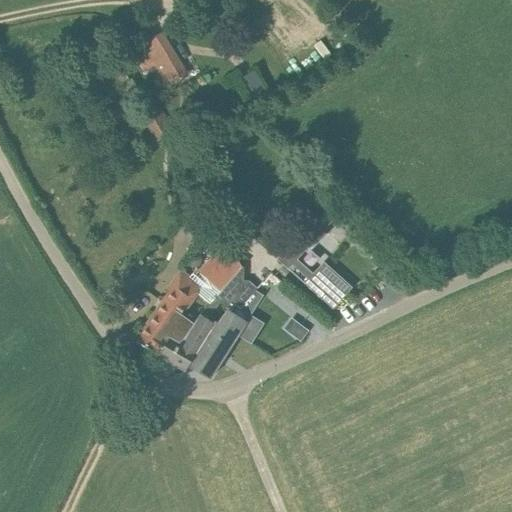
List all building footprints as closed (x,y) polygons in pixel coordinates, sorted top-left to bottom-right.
[(162,32),(134,48),(129,50),(143,73),(150,68),(164,89),(188,74),(162,32)] [(131,79),(128,81),(124,73),(117,76),(130,101),(140,96),(131,79)] [(251,73),(242,78),(257,104),(266,98),(251,73)] [(159,106),(155,109),(150,100),(138,106),(143,115),(141,117),(155,142),(173,132),(159,106)] [(328,206),(313,223),(322,232),(338,214),(328,206)] [(238,255),(263,227),(253,217),(228,246),(238,255)] [(308,249),(296,238),(276,260),(288,270),(292,266),(308,280),(304,284),(333,310),(352,288),(323,262),(312,274),(297,260),(308,249)] [(169,362),(193,328),(180,318),(197,295),(207,302),(239,268),(223,243),(197,270),(195,268),(189,276),(181,270),(167,289),(172,292),(137,342),(159,355),(158,356),(169,362)] [(369,262),(375,267),(381,260),(375,255),(369,262)] [(185,372),(188,367),(213,327),(204,321),(217,306),(220,302),(221,301),(227,305),(233,310),(238,305),(242,307),(254,291),(255,290),(256,289),(246,281),(243,280),(243,271),(239,268),(207,302),(211,305),(202,316),(193,328),(169,362),(185,372)] [(238,305),(233,310),(219,324),(216,322),(213,327),(188,367),(210,379),(263,296),(254,291),(242,307),(238,305)] [(309,332),(299,325),(291,335),(301,342),(309,332)]
